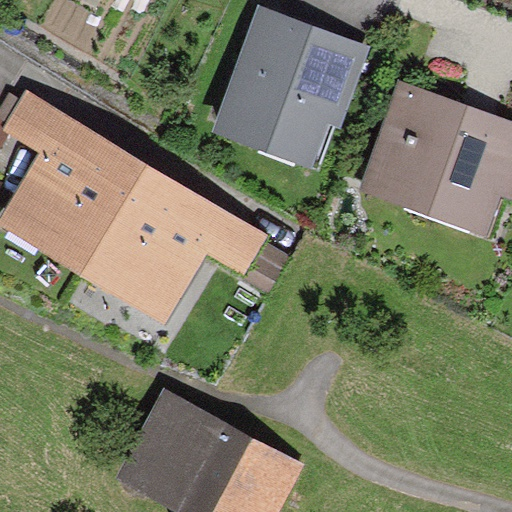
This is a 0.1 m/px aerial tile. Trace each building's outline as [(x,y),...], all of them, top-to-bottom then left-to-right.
[(260,11),(221,129),(314,159),(328,117),(343,122),(367,46),(260,11)] [(511,126),(402,87),(369,181),(486,222),(498,191),(511,195),(511,126)] [(48,157),(7,223),(78,274),(143,167),(31,96),(9,133),(48,157)] [(261,238),(143,167),(78,274),(162,318),(207,248),(244,271),(261,238)] [(165,398),(120,476),(182,511),(277,511),(299,476),(165,398)]
